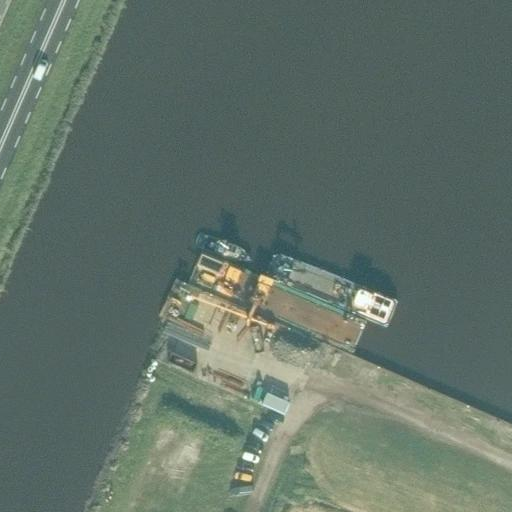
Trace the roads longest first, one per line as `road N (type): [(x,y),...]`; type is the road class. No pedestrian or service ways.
road 1 (track): [(511,465),(346,392),(322,392),(290,418),(250,511)]
road 2 (primary): [(0,150),(65,0)]
